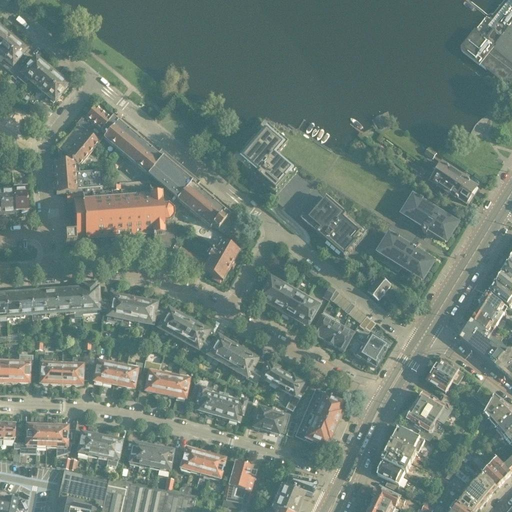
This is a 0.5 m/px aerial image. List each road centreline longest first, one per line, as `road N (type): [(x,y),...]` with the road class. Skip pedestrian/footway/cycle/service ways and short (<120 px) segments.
road 1 (residential): [(0,404),(137,416),(346,477)]
road 2 (residential): [(0,2),(95,81),(43,145),(46,233)]
road 3 (residential): [(227,312),(274,230),(399,332),(422,337)]
road 4 (residential): [(227,312),(155,275),(49,272)]
road 5 (residential): [(383,401),(227,312)]
road 6 (tertiary): [(422,337),(504,204)]
